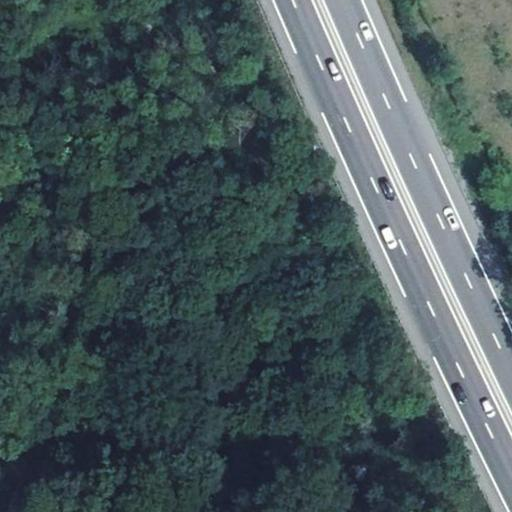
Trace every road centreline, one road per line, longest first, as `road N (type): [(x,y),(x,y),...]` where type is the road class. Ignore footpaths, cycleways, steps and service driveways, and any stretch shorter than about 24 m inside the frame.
road 1 (track): [(10,511),(157,0)]
road 2 (motorway): [(294,0),(511,474)]
road 3 (motorway): [(511,369),(345,0)]
